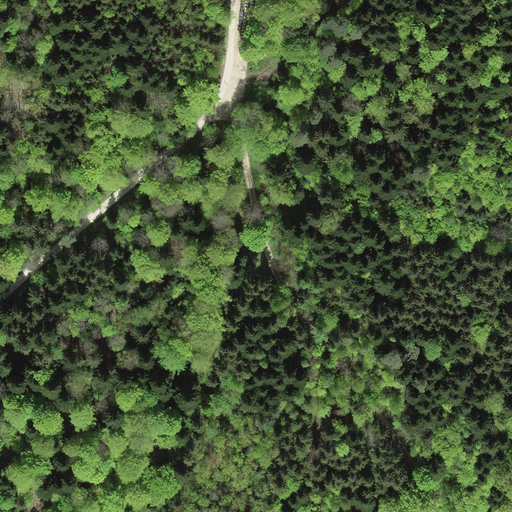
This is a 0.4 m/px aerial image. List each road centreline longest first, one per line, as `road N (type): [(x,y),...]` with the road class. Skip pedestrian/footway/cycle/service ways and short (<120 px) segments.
road 1 (track): [(440,511),(371,404),(278,285),(228,97)]
road 2 (track): [(231,0),(228,97),(62,236),(0,300)]
